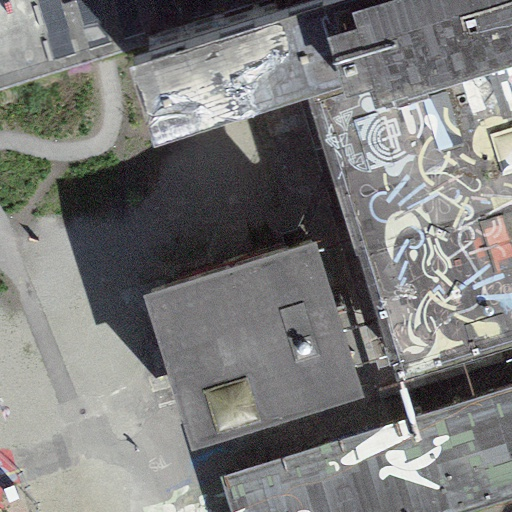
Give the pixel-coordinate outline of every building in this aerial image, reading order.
[(129,43),(264,0),(0,0),(0,85),(95,54),(129,43)] [(511,0),(264,0),(129,43),(150,98),(246,81),(266,145),(312,131),(299,91),(312,87),(326,132),(318,135),(321,145),(329,142),(343,184),(334,187),(337,194),(345,192),(357,230),(348,232),(350,239),(359,236),(396,357),(511,321),(511,0)] [(225,414),(226,414),(321,384),(333,375),(340,362),(340,343),(314,262),(307,254),(297,248),(286,245),(274,246),(178,277),(167,285),(159,299),(159,317),(185,398),(192,407),(202,413),(213,415),(225,414)] [(511,384),(221,474),(233,511),(434,511),(511,488),(511,384)] [(3,511),(103,511),(95,484),(3,511)]
